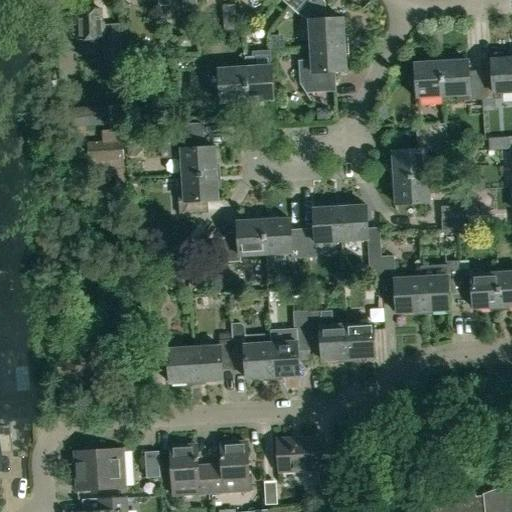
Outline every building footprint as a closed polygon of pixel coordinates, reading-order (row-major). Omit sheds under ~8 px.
[(324,2),(322,0),(294,0),(289,6),(302,17),(307,20),(324,2)] [(325,2),(324,2),(307,20),(309,21),(310,47),(345,45),(343,18),(326,19),(325,2)] [(103,38),(105,64),(121,63),(119,24),(104,25),(104,22),(101,22),(100,9),(79,10),(79,14),(72,14),(73,30),(80,30),(80,39),(103,38)] [(334,84),(333,71),(346,70),(345,45),(310,47),(311,61),(305,61),(298,61),(299,84),(306,94),(335,92),(334,84)] [(244,67),(246,101),(272,100),(270,66),(254,66),(253,57),(243,57),(244,67)] [(511,57),(491,59),(492,72),(480,72),(481,100),(494,99),(494,93),(511,92),(511,57)] [(469,101),(481,100),(480,72),(468,73),(467,60),(441,62),(442,85),(443,96),(469,95),(469,101)] [(414,63),(416,98),(443,96),(442,85),(441,62),(414,63)] [(220,103),(246,101),(244,67),(218,69),(220,103)] [(67,127),(89,126),(89,107),(66,108),(67,127)] [(201,123),(174,125),(174,137),(201,136),(201,123)] [(417,125),(418,138),(445,136),(444,124),(417,125)] [(124,166),(121,130),(103,132),(104,143),(88,144),(89,160),(95,159),(96,168),(124,166)] [(215,147),(202,148),(201,136),(174,137),(160,138),(162,158),(172,157),(171,150),(181,150),(183,175),(216,173),(215,147)] [(393,178),(427,176),(426,150),(446,148),(445,136),(418,138),(418,150),(391,152),(393,178)] [(206,213),(205,200),(218,200),(216,173),(183,175),(184,189),(178,190),(179,214),(206,213)] [(429,202),(427,176),(393,178),(394,204),(429,202)] [(367,240),(368,257),(380,256),(379,229),(367,230),(365,205),(339,207),(341,241),(367,240)] [(315,230),(302,231),(304,258),(316,257),(316,243),(341,241),(339,207),(313,208),(315,230)] [(441,231),(469,229),(468,216),(440,217),(441,231)] [(290,218),(263,220),(265,255),(291,253),(291,259),(304,258),(302,231),(290,232),(290,218)] [(227,233),(216,247),(217,263),(240,261),(240,256),(265,255),(263,220),(237,221),(238,233),(227,233)] [(51,259),(48,235),(35,237),(38,260),(51,259)] [(382,284),(380,256),(368,257),(369,284),(382,284)] [(393,256),(380,256),(382,284),(395,283),(397,313),(423,312),(421,277),(395,278),(393,256)] [(448,297),(460,297),(459,269),(458,261),(445,262),(446,275),(421,277),(423,312),(449,310),(448,297)] [(160,266),(162,279),(176,278),(175,265),(160,266)] [(511,272),(497,273),(499,307),(511,306),(511,266),(511,267),(511,272)] [(459,269),(460,297),(472,296),(473,309),(499,307),(497,273),(478,274),(478,269),(471,270),(471,269),(468,269),(459,269)] [(122,338),(136,336),(135,325),(133,325),(128,285),(96,290),(98,304),(102,304),(103,312),(118,310),(122,338)] [(321,348),(322,361),(348,359),(346,325),(333,325),(332,311),(307,312),(308,321),(309,349),(321,348)] [(273,377),(299,376),(297,350),(309,349),(308,321),(295,322),(296,342),(270,343),(272,371),(273,377)] [(348,359),(374,358),(372,323),(346,325),(348,359)] [(233,367),(246,366),(247,379),(273,377),(272,371),(270,343),(270,334),(244,336),(244,327),(241,324),(231,324),(231,340),(233,367)] [(219,346),(194,348),(196,382),(222,381),(221,368),(233,367),(231,340),(219,341),(219,346)] [(169,371),(170,384),(196,382),(194,348),(168,349),(168,344),(155,344),(157,371),(169,371)] [(0,394),(31,392),(30,376),(14,378),(12,353),(0,353),(0,394)] [(8,426),(0,426),(0,452),(11,452),(8,426)] [(278,471),(318,469),(319,492),(335,491),(333,451),(317,452),(316,438),(276,441),(278,471)] [(209,466),(210,493),(249,490),(246,443),(219,444),(221,466),(209,466)] [(172,495),(199,493),(210,493),(209,466),(197,467),(196,446),(170,447),(172,495)] [(122,450),(74,453),(77,490),(124,487),(122,450)] [(160,477),(158,452),(144,453),(146,478),(160,477)] [(452,479),(452,483),(431,485),(429,502),(401,498),(382,506),(376,490),(367,494),(372,506),(372,511),(511,511),(511,489),(502,488),(480,497),(475,497),(469,481),(461,482),(461,478),(452,479)] [(264,501),(273,501),(272,484),(263,484),(264,501)] [(125,511),(125,498),(100,500),(100,511),(93,511),(125,511)]
